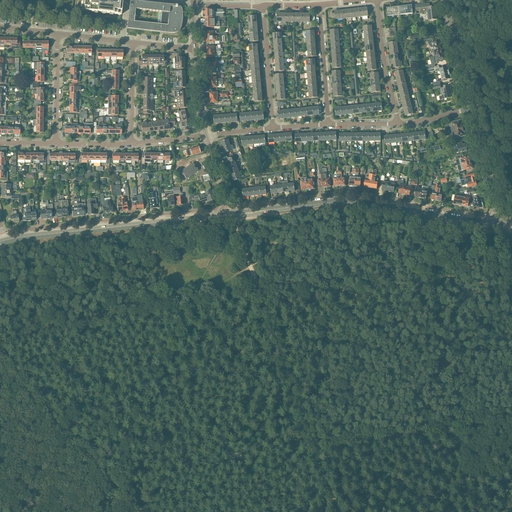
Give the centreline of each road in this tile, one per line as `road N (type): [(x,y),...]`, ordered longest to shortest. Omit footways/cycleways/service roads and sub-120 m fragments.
road 1 (secondary): [(504,222),(353,200),(228,214)]
road 2 (track): [(318,454),(234,221)]
road 3 (secondary): [(3,241),(228,214)]
road 4 (residential): [(398,124),(376,0)]
road 5 (residential): [(273,129),(261,7)]
road 6 (residential): [(328,124),(318,4)]
